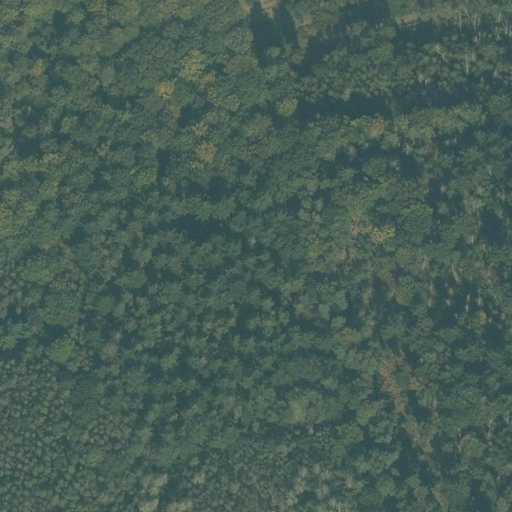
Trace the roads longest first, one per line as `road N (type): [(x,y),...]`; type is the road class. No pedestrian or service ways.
road 1 (track): [(273,141),(382,511)]
road 2 (track): [(0,197),(273,141)]
road 3 (track): [(273,141),(225,0)]
